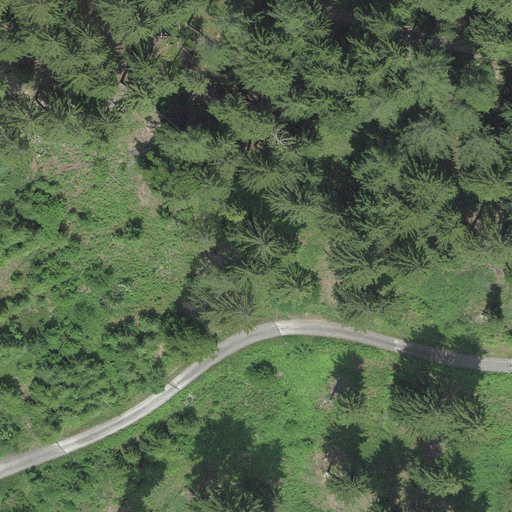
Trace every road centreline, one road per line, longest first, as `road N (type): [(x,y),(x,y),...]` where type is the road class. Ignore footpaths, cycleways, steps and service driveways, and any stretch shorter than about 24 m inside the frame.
road 1 (track): [(0,472),(117,421),(232,343),(268,329),(328,329),(511,366)]
road 2 (track): [(304,0),(511,59)]
